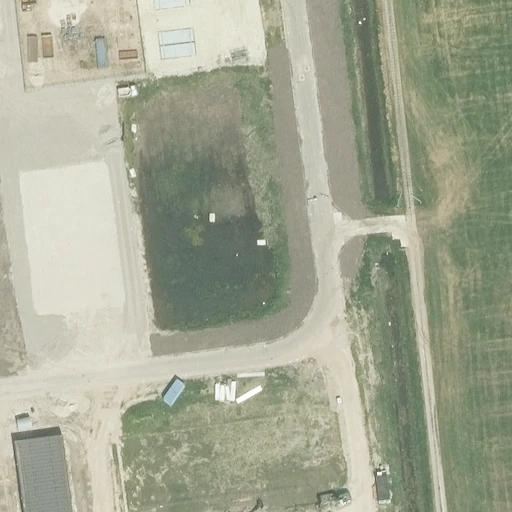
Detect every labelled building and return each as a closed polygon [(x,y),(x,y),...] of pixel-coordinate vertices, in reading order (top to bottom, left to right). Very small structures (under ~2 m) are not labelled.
[(63,170),(19,176),(36,316),(80,311),(124,305),(107,165),(63,170)] [(328,415),(308,418),(314,458),(333,456),(328,415)] [(308,418),(288,421),(294,461),(314,458),(308,418)] [(288,421),(269,423),(274,464),(294,461),(288,421)] [(269,423),(249,426),(254,466),(274,464),(269,423)] [(249,426),(229,429),(234,469),(254,466),(249,426)] [(229,429),(209,431),(215,472),(234,469),(229,429)] [(209,431),(189,434),(195,474),(215,472),(209,431)] [(189,434),(169,437),(175,477),(195,474),(189,434)] [(163,438),(150,439),(155,480),(175,477),(169,437),(163,438)] [(150,439),(130,442),(135,482),(155,480),(150,439)] [(63,442),(39,445),(41,457),(42,469),(66,466),(63,442)] [(130,442),(110,445),(115,485),(135,482),(130,442)] [(39,445),(15,448),(16,460),(41,457),(39,445)] [(110,445),(90,447),(95,488),(115,485),(110,445)] [(333,456),(314,458),(319,499),(339,496),(333,456)] [(41,457),(16,460),(18,473),(42,469),(41,457)] [(314,458),(294,461),(299,501),(319,499),(314,458)] [(294,461),(274,464),(279,504),(299,501),(294,461)] [(274,464),(254,466),(260,507),(279,504),(274,464)] [(66,466),(42,469),(44,482),(45,494),(70,490),(66,466)] [(254,466),(234,469),(240,509),(260,507),(254,466)] [(42,469),(18,473),(20,485),(44,482),(42,469)] [(234,469),(215,472),(220,511),(240,509),(234,469)] [(215,472),(195,474),(199,511),(219,511),(220,511),(215,472)] [(199,511),(195,474),(175,477),(179,511),(199,511)] [(179,511),(175,477),(155,480),(159,511),(179,511)] [(159,511),(155,480),(135,482),(139,511),(159,511)] [(44,482),(20,485),(21,497),(45,494),(44,482)] [(139,511),(135,482),(115,485),(119,511),(139,511)] [(119,511),(115,485),(95,488),(98,511),(119,511)] [(72,511),(70,490),(45,494),(47,506),(47,511),(72,511)] [(45,494),(21,497),(23,509),(47,506),(45,494)]
